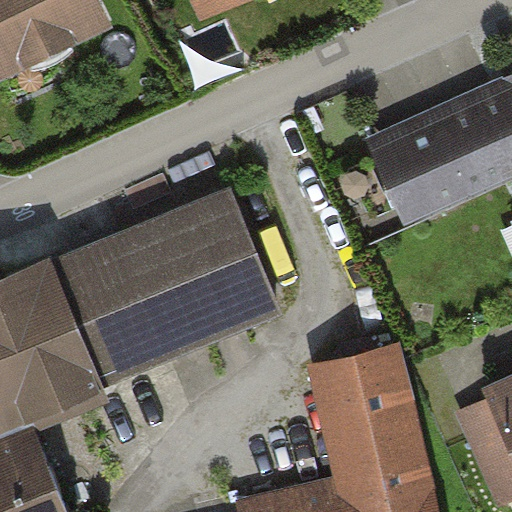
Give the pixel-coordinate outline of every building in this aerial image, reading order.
[(96,0),(0,0),(0,80),(111,30),(96,0)] [(243,0),(195,0),(204,19),(243,0)] [(511,91),(382,150),(410,212),(511,166),(511,91)] [(0,430),(279,317),(228,192),(0,284),(0,430)] [(438,511),(400,335),(302,356),(326,469),(230,490),(234,511),(438,511)] [(511,379),(491,389),(494,397),(464,410),(505,502),(511,498),(511,379)] [(73,511),(37,422),(0,436),(0,511),(73,511)]
